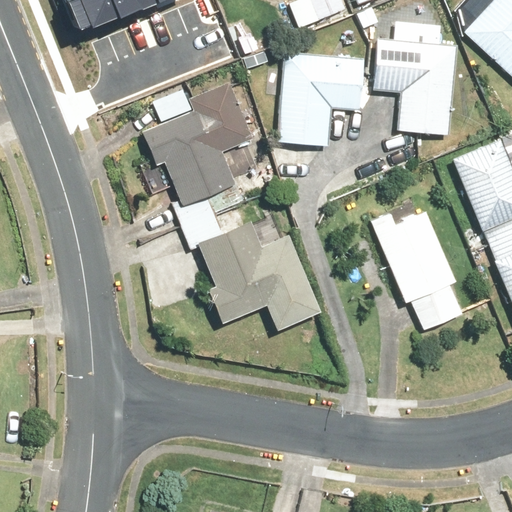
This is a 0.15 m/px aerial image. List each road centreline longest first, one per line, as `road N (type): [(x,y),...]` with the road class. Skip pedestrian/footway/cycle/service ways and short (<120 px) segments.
road 1 (residential): [(511,423),(444,439),(375,440),(97,393)]
road 2 (residential): [(97,393),(87,279),(59,166),(0,23)]
